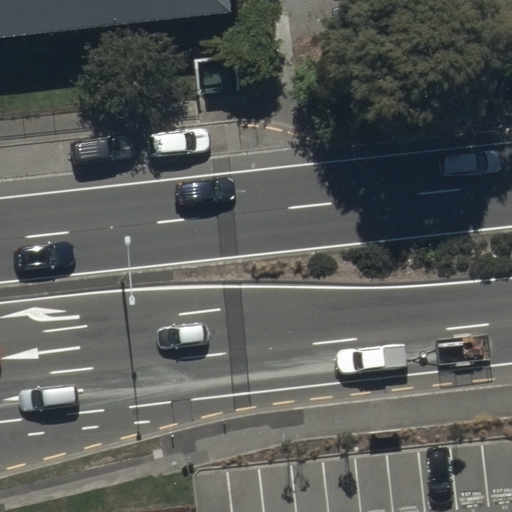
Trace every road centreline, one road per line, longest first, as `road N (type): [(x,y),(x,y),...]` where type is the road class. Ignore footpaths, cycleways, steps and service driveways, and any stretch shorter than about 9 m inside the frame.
road 1 (primary): [(511,326),(0,382)]
road 2 (primary): [(0,241),(511,185)]
